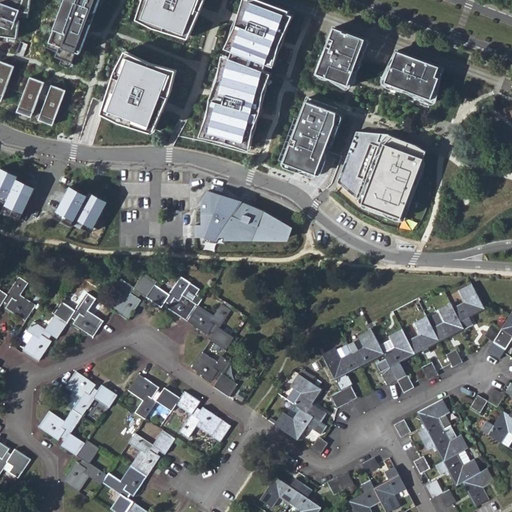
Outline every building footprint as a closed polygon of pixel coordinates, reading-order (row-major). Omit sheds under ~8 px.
[(30,0),(0,0),(0,36),(17,38),(19,21),(16,21),(20,12),(28,13),(30,0)] [(65,0),(49,42),(59,46),(55,57),(72,63),(76,53),(79,54),(99,0),(65,0)] [(151,0),(145,19),(185,35),(198,0),(151,0)] [(253,0),(234,50),(268,63),(287,14),(253,0)] [(337,28),(319,74),(351,85),(367,39),(337,28)] [(27,45),(23,43),(18,55),(22,57),(27,45)] [(400,51),(388,82),(433,98),(441,78),(437,76),(441,67),(400,51)] [(129,57),(111,108),(151,124),(170,73),(129,57)] [(232,58),(221,93),(230,94),(226,103),(254,113),(265,70),(232,58)] [(14,66),(0,61),(0,96),(3,97),(14,66)] [(44,83),(30,77),(18,108),(33,113),(44,83)] [(65,91),(51,85),(40,116),(54,121),(58,110),(65,91)] [(220,101),(210,131),(246,142),(254,113),(226,103),(220,101)] [(308,101),(286,162),(318,175),(338,124),(339,112),(308,101)] [(18,108),(17,112),(31,118),(33,113),(18,108)] [(40,116),(38,120),(53,126),(54,121),(40,116)] [(403,219),(429,150),(387,134),(382,134),(379,145),(373,144),(360,176),(366,179),(358,196),(365,205),(403,219)] [(18,176),(0,168),(0,194),(8,198),(17,179),(18,176)] [(35,188),(17,179),(8,198),(6,203),(4,205),(23,214),(35,188)] [(78,214),(88,195),(71,186),(60,205),(78,214)] [(289,241),(295,226),(266,210),(208,188),(203,199),(203,223),(198,224),(199,238),(289,241)] [(90,192),(88,195),(78,214),(76,218),(94,228),(108,202),(90,192)] [(23,214),(4,205),(2,210),(21,219),(23,214)] [(78,214),(60,205),(57,210),(75,220),(74,223),(91,232),(94,228),(76,218),(78,214)] [(123,294),(112,309),(128,320),(132,314),(141,300),(138,298),(141,294),(147,297),(155,285),(157,282),(144,274),(134,288),(117,277),(111,285),(123,294)] [(0,306),(4,302),(8,304),(6,308),(25,321),(36,305),(21,295),(28,283),(19,277),(8,294),(0,289),(0,306)] [(188,321),(198,305),(203,298),(196,294),(199,289),(181,278),(170,295),(155,285),(147,297),(162,308),(166,302),(170,305),(168,308),(188,321)] [(468,302),(454,310),(464,329),(473,324),(470,318),(485,309),(472,286),(462,291),(468,302)] [(41,295),(38,293),(33,300),(36,302),(41,295)] [(55,314),(68,323),(71,318),(76,321),(73,324),(93,337),(104,321),(88,310),(96,299),(87,293),(75,310),(61,301),(53,313),(55,314)] [(214,316),(198,305),(188,321),(207,334),(210,332),(214,334),(210,339),(226,350),(234,337),(220,327),(231,310),(222,304),(214,316)] [(464,329),(454,310),(451,305),(438,312),(443,323),(433,328),(439,341),(464,329)] [(511,313),(509,318),(502,329),(493,324),(485,337),(494,343),(488,352),(500,359),(503,354),(505,350),(511,339),(511,313)] [(57,338),(68,323),(55,314),(45,329),(34,322),(28,331),(33,335),(28,343),(23,350),(39,360),(52,341),(49,339),(52,335),(57,338)] [(419,335),(408,341),(415,354),(439,341),(433,328),(427,318),(414,324),(419,335)] [(358,337),(358,338),(363,347),(352,353),(353,354),(360,366),(373,359),(378,357),(384,354),(380,346),(371,330),(358,337)] [(415,354),(408,341),(403,330),(389,337),(391,340),(395,348),(384,354),(386,358),(397,381),(407,376),(400,362),(415,354)] [(23,339),(28,343),(33,335),(28,331),(23,339)] [(348,345),(352,353),(363,347),(358,338),(348,344),(348,345)] [(380,346),(384,354),(395,348),(391,340),(380,346)] [(337,350),(342,360),(353,354),(352,353),(348,345),(337,350)] [(360,366),(353,354),(342,360),(337,350),(336,348),(322,355),(335,379),(338,378),(339,380),(336,382),(340,390),(348,403),(358,398),(350,384),(352,383),(348,376),(346,376),(345,374),(360,366)] [(447,356),(451,365),(453,368),(463,363),(461,359),(457,351),(447,356)] [(202,352),(192,367),(198,372),(211,381),(214,378),(218,381),(215,386),(230,396),(237,384),(223,375),(231,363),(221,357),(218,362),(202,352)] [(376,363),(386,383),(387,385),(397,381),(386,358),(380,361),(376,363)] [(422,368),(426,377),(428,380),(438,375),(437,372),(432,363),(422,368)] [(96,384),(77,372),(76,372),(75,373),(66,387),(81,397),(73,409),(83,416),(95,398),(109,407),(117,395),(102,385),(99,390),(94,387),(96,384)] [(177,404),(180,398),(165,388),(162,393),(157,391),(159,387),(139,374),(129,390),(144,401),(136,412),(146,419),(157,401),(172,411),(177,404)] [(299,374),(290,387),(301,394),(294,404),(300,408),(321,422),(327,414),(313,403),(322,390),(299,374)] [(407,376),(397,381),(403,393),(414,387),(412,384),(408,375),(407,376)] [(283,397),(294,404),(301,394),(290,387),(283,397)] [(330,395),(338,408),(348,403),(340,390),(330,395)] [(505,396),(502,394),(495,390),(488,402),(497,408),(505,396)] [(185,391),(180,398),(177,404),(191,414),(180,431),(189,437),(197,426),(220,441),(231,426),(203,407),(201,409),(197,406),(200,401),(185,391)] [(480,414),(488,402),(478,396),(475,402),(471,407),(480,414)] [(423,441),(444,430),(439,419),(446,416),(450,413),(443,400),(418,413),(426,428),(418,432),(423,441)] [(287,414),(293,418),(300,408),(294,404),(287,414)] [(321,422),(300,408),(293,418),(287,414),(283,412),(275,424),(298,439),(308,425),(314,430),(322,435),(327,427),(321,422)] [(77,455),(85,442),(71,433),(83,416),(73,409),(65,421),(50,411),(40,427),(45,430),(58,439),(61,436),(66,439),(62,445),(77,455)] [(511,416),(510,416),(504,412),(495,426),(486,421),(481,430),(503,443),(509,432),(511,434),(511,416)] [(451,426),(446,416),(439,419),(444,430),(451,426)] [(411,432),(404,420),(395,426),(401,438),(411,432)] [(457,438),(451,426),(444,430),(450,441),(457,438)] [(436,447),(444,461),(458,455),(464,451),(469,449),(462,435),(457,438),(450,441),(444,430),(423,441),(428,451),(436,447)] [(141,450),(131,465),(147,476),(160,457),(157,455),(160,450),(165,453),(175,438),(163,431),(153,445),(136,433),(129,443),(141,450)] [(503,443),(509,447),(511,442),(511,434),(509,432),(503,443)] [(319,437),(311,448),(321,455),(328,444),(323,440),(319,437)] [(87,440),(85,442),(77,455),(82,459),(79,463),(76,461),(66,476),(63,481),(79,492),(89,477),(101,484),(103,482),(108,474),(90,463),(99,448),(87,440)] [(9,448),(0,442),(0,474),(4,468),(18,477),(30,459),(16,449),(12,455),(7,452),(9,448)] [(464,451),(458,455),(463,465),(470,462),(464,451)] [(291,472),(294,469),(297,463),(286,455),(280,464),(291,472)] [(464,483),(482,473),(475,459),(470,462),(463,465),(458,455),(444,461),(436,466),(441,475),(449,471),(457,486),(464,483)] [(424,457),(413,462),(420,474),(430,469),(424,457)] [(380,468),(378,465),(374,458),(362,465),(364,468),(367,474),(380,468)] [(147,476),(131,465),(121,480),(109,472),(108,474),(103,482),(121,494),(111,508),(117,511),(126,511),(134,501),(128,498),(131,494),(134,496),(147,476)] [(395,495),(406,489),(395,467),(385,472),(390,480),(374,488),(381,502),(386,511),(390,511),(401,507),(395,495)] [(488,470),(482,473),(464,483),(477,506),(490,499),(484,488),(495,482),(488,470)] [(354,484),(350,476),(348,472),(338,477),(344,489),(354,484)] [(290,504),(304,484),(296,478),(290,486),(276,477),(261,499),(273,508),(281,497),(290,504)] [(344,489),(338,477),(328,482),(335,495),(344,489)] [(381,502),(374,488),(370,481),(361,485),(365,493),(351,501),(356,511),(372,511),(370,508),(381,502)] [(437,481),(427,486),(433,499),(439,496),(444,493),(437,481)] [(313,490),(304,484),(290,504),(301,511),(300,511),(319,511),(322,509),(307,498),(313,490)] [(444,493),(439,496),(446,508),(456,503),(450,490),(444,493)] [(148,511),(134,501),(126,511),(148,511)]
